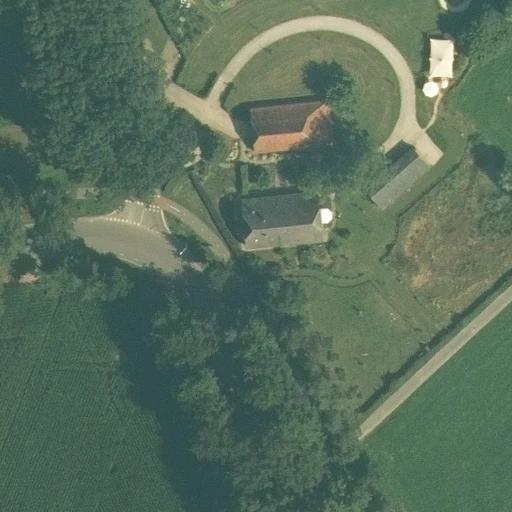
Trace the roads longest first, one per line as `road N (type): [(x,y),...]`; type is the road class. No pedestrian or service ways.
road 1 (secondary): [(289,511),(160,251),(138,237)]
road 2 (unclassified): [(138,237),(147,177),(62,0)]
road 3 (secondary): [(138,237),(0,248)]
